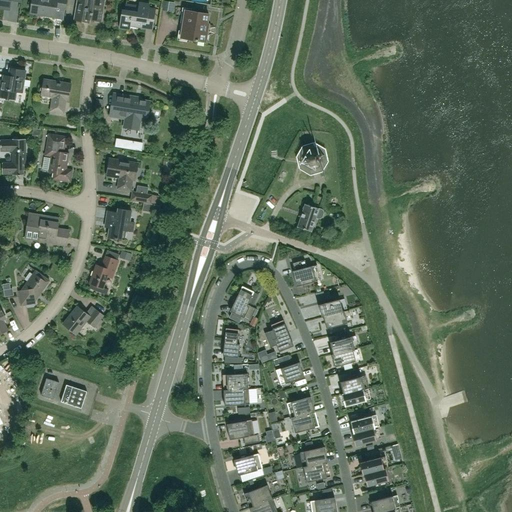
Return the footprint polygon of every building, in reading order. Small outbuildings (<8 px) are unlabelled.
[(20,2),(20,0),(0,0),(0,8),(8,10),(10,0),(20,2)] [(64,10),(65,0),(31,0),(29,13),(54,17),(55,8),(64,10)] [(76,0),(73,20),(83,22),(84,19),(100,21),(103,1),(99,0),(76,0)] [(149,4),(138,3),(138,6),(125,4),(124,10),(121,10),(118,28),(129,30),(129,26),(151,30),(154,9),(148,8),(149,4)] [(206,35),(205,34),(208,14),(184,10),(180,38),(205,42),(206,35)] [(3,75),(2,80),(0,80),(0,97),(14,100),(15,92),(21,93),(25,71),(9,69),(8,76),(3,75)] [(43,79),(40,96),(51,98),(49,111),(63,114),(65,100),(67,101),(70,84),(43,79)] [(123,127),(138,130),(139,121),(145,122),(148,102),(124,98),(125,96),(113,94),(109,116),(124,119),(123,127)] [(48,133),(46,143),(44,155),(50,156),(47,172),(53,173),(52,179),(69,182),(71,170),(65,169),(68,153),(60,152),(61,145),(63,136),(48,133)] [(24,157),(24,139),(11,139),(11,140),(0,140),(0,151),(11,151),(12,163),(1,163),(1,174),(12,174),(12,175),(23,175),(22,157),(24,157)] [(311,168),(317,167),(318,166),(321,161),(321,159),(319,154),(318,152),(313,149),(312,149),(306,151),(305,152),(302,157),(302,158),(303,164),(304,165),(309,168),(311,168)] [(131,180),(134,181),(137,164),(108,159),(106,176),(119,178),(117,189),(129,191),(131,180)] [(151,198),(131,194),(130,202),(149,206),(151,198)] [(304,204),(300,216),(297,227),(310,232),(315,217),(318,218),(320,218),(321,217),(322,213),(322,211),(321,210),(318,209),(304,204)] [(129,222),(130,211),(121,210),(120,213),(107,211),(105,222),(109,223),(107,237),(124,240),(125,231),(132,232),(133,223),(129,222)] [(29,214),(26,227),(24,239),(65,245),(68,231),(56,229),(58,218),(29,214)] [(335,233),(331,232),(327,233),(326,237),(321,236),(320,240),(331,243),(335,233)] [(95,265),(88,284),(90,284),(88,288),(106,294),(107,290),(102,288),(107,277),(111,278),(118,261),(104,256),(100,267),(95,265)] [(292,263),(294,270),(292,271),(296,286),(320,280),(316,265),(306,267),(304,260),(292,263)] [(34,305),(34,304),(35,303),(34,300),(49,281),(41,276),(39,278),(33,273),(20,290),(18,291),(20,306),(26,305),(26,307),(34,305)] [(241,286),(232,305),(229,311),(249,321),(255,309),(247,305),(253,292),(241,286)] [(321,317),(344,311),(343,310),(342,311),(339,299),(318,304),(321,317)] [(76,333),(85,321),(93,328),(103,316),(91,306),(84,314),(75,307),(63,323),(76,333)] [(356,307),(345,308),(347,324),(358,322),(356,307)] [(344,311),(321,317),(322,317),(325,328),(347,323),(344,311)] [(278,352),(291,347),(293,346),(290,340),(282,320),(270,325),(272,330),(264,333),(270,348),(276,345),(278,352)] [(225,328),(223,349),(222,356),(237,358),(239,344),(236,344),(238,330),(225,328)] [(356,341),(364,338),(361,328),(353,330),(356,341)] [(352,349),(353,349),(350,336),(329,342),(332,354),(352,349)] [(332,354),(330,354),(334,367),(355,361),(352,349),(332,354)] [(258,362),(265,358),(261,352),(255,355),(258,362)] [(304,377),(302,371),(299,362),(275,370),(280,385),(304,377)] [(223,390),(248,389),(247,373),(222,375),(223,390)] [(362,388),(362,389),(364,389),(361,376),(339,381),(342,393),(342,394),(362,388)] [(52,399),(58,382),(45,378),(40,395),(52,399)] [(81,408),(86,391),(66,385),(60,402),(81,408)] [(342,394),(342,393),(341,394),(344,406),(365,401),(362,389),(362,388),(342,394)] [(248,389),(223,390),(224,406),(249,404),(248,389)] [(314,411),(312,406),(310,397),(286,403),(290,418),(314,411)] [(318,426),(314,411),(290,418),(294,433),(318,426)] [(373,428),(373,429),(374,428),(371,416),(350,421),(353,433),(373,428)] [(45,427),(46,420),(39,419),(38,426),(45,427)] [(251,420),(229,423),(226,424),(229,440),(243,437),(244,444),(258,442),(257,434),(253,435),(251,420)] [(40,435),(42,427),(29,424),(27,431),(40,435)] [(265,437),(278,436),(277,427),(264,429),(265,437)] [(353,433),(351,433),(354,446),(376,440),(373,429),(373,428),(353,433)] [(38,443),(32,443),(33,436),(25,435),(24,449),(37,450),(38,443)] [(327,462),(326,456),(323,447),(299,452),(302,467),(327,462)] [(237,475),(239,475),(261,469),(257,454),(233,460),(237,475)] [(383,469),(383,468),(380,457),(359,462),(362,475),(363,474),(383,469)] [(330,477),(327,462),(302,467),(306,482),(330,477)] [(384,468),(383,468),(383,469),(363,474),(366,486),(388,481),(384,468)] [(0,508),(12,507),(8,476),(0,476),(0,508)] [(55,477),(56,486),(76,485),(75,476),(55,477)] [(36,496),(54,487),(50,479),(32,488),(36,496)] [(249,508),(272,499),(266,485),(243,494),(249,508)] [(379,511),(393,509),(395,509),(392,496),(370,502),(373,511),(379,511)] [(336,511),(334,497),(332,498),(309,501),(310,511),(336,511)] [(279,511),(276,511),(272,499),(249,508),(250,511),(281,511),(279,511)]
